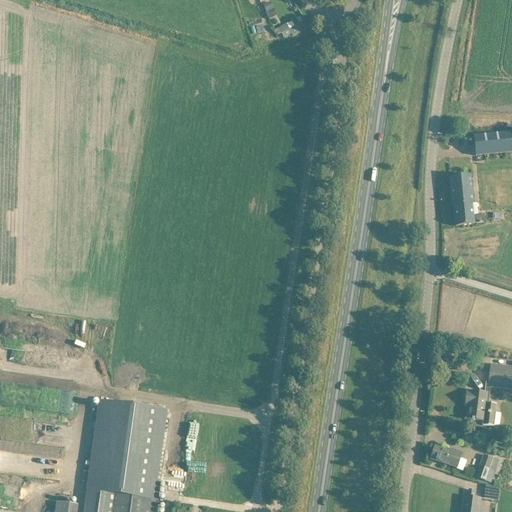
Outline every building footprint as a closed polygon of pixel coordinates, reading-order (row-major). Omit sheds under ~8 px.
[(277,22),(284,19),(277,4),(270,7),(277,22)] [(308,29),(304,21),(298,24),(299,25),(289,30),(286,25),(279,29),(281,34),(284,39),(291,35),(292,37),(298,34),(308,29)] [(511,152),(511,142),(511,134),(511,133),(474,136),(476,156),(511,152)] [(474,204),(472,176),(450,178),(452,206),(454,206),(456,227),(474,225),(474,224),(483,223),(483,215),(478,215),(477,203),(474,204)] [(69,331),(78,333),(80,324),(72,322),(69,331)] [(488,385),(511,387),(511,367),(490,365),(488,385)] [(469,406),(469,409),(467,420),(472,420),(471,421),(474,421),(474,420),(483,421),(483,425),(494,427),(495,426),(493,426),(496,405),(497,405),(497,404),(485,403),(487,393),(471,392),(471,393),(467,392),(465,406),(469,406)] [(156,511),(160,481),(156,481),(161,450),(160,450),(166,411),(101,401),(84,511),(156,511)] [(48,437),(48,447),(61,447),(62,427),(46,427),(46,430),(36,430),(36,437),(48,437)] [(461,456),(434,448),(431,459),(457,468),(461,456)] [(499,462),(483,456),(480,466),(476,477),(486,481),(489,472),(495,474),(499,462)] [(9,470),(10,477),(19,477),(19,461),(14,461),(15,470),(9,470)] [(464,497),(463,504),(463,509),(462,511),(478,511),(481,499),(473,498),(474,491),(468,491),(468,498),(464,497)]
